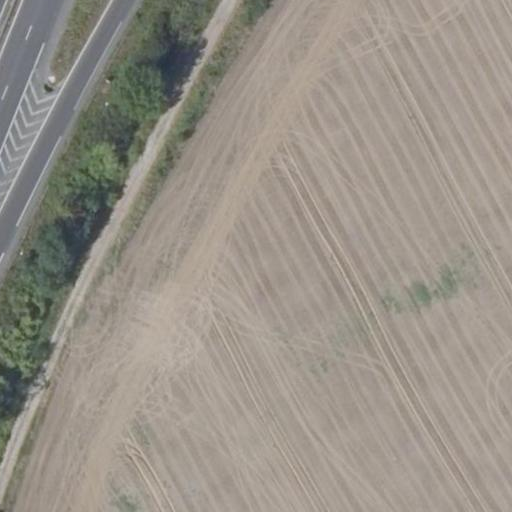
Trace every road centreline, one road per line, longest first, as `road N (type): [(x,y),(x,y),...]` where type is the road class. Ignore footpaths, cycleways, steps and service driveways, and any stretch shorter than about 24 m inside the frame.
road 1 (track): [(235,0),(76,299),(0,490)]
road 2 (trunk): [(0,236),(124,0)]
